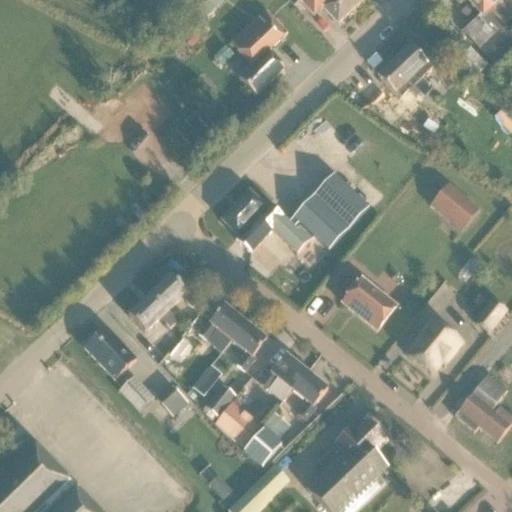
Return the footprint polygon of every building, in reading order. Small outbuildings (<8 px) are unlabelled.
[(232,0),(215,0),(200,14),(209,23),(233,0),(232,0)] [(301,0),(298,3),(313,18),(322,10),(338,26),(364,0),(301,0)] [(464,0),(480,17),(462,34),(479,52),(499,30),(503,34),(507,30),(504,27),(511,20),(511,7),(505,0),(464,0)] [(251,66),(237,79),(256,99),(284,71),(268,53),(287,36),(265,12),(230,45),(251,66)] [(499,30),(479,52),(497,70),(511,54),(511,43),(503,34),(499,30)] [(378,78),(400,101),(413,89),(424,100),(431,93),(420,82),(432,70),(410,47),(378,78)] [(191,152),(219,128),(203,109),(175,133),(191,152)] [(511,121),(503,112),(494,121),(509,136),(511,133),(511,121)] [(429,208),(460,234),(479,211),(448,186),(429,208)] [(303,189),(289,206),(324,237),(338,220),(303,189)] [(266,209),(249,194),(222,223),(238,238),(235,242),(251,256),(273,233),(298,257),(313,242),(300,229),(297,232),(269,206),(266,209)] [(166,316),(168,313),(181,301),(193,311),(200,303),(188,293),(186,295),(170,279),(149,299),(166,316)] [(362,281),(342,306),(377,334),(397,309),(362,281)] [(178,324),(168,313),(166,316),(149,299),(129,319),(145,336),(161,321),(171,331),(178,324)] [(473,324),(488,336),(507,312),(491,300),(473,324)] [(231,344),(245,326),(224,309),(211,326),(209,324),(198,337),(207,344),(216,332),(231,344)] [(408,359),(431,377),(449,355),(452,357),(461,345),(433,322),(424,335),(426,336),(408,359)] [(245,326),(231,344),(246,356),(237,368),(245,374),(255,362),(253,360),(266,344),(245,326)] [(84,352),(115,383),(137,362),(106,330),(84,352)] [(170,346),(180,353),(189,339),(178,332),(170,346)] [(292,394),(306,376),(285,359),(272,375),(270,373),(259,386),(268,393),(277,381),(292,394)] [(306,376),(292,394),(307,406),(298,417),(306,424),(316,411),(314,409),(327,393),(306,376)] [(508,393),(488,378),(455,419),(475,435),(479,430),(498,445),(511,427),(511,419),(496,408),(508,393)] [(118,394),(137,414),(153,400),(134,379),(118,394)] [(204,400),(213,389),(202,380),(193,391),(204,400)] [(156,402),(171,419),(186,405),(171,388),(156,402)] [(235,399),(222,389),(202,414),(213,426),(235,399)] [(258,431),(250,425),(252,423),(244,415),(242,418),(230,408),(215,427),(243,450),(258,431)] [(385,444),(368,425),(355,437),(351,433),(336,447),(347,458),(309,494),(325,511),(338,511),(386,468),(373,454),(385,444)] [(281,449),(262,433),(243,455),(262,471),(281,449)] [(96,511),(27,439),(0,465),(0,511),(96,511)] [(281,468),(234,511),(269,511),(298,485),(281,468)] [(212,492),(223,504),(230,497),(233,494),(223,485),(218,479),(208,488),(212,492)]
